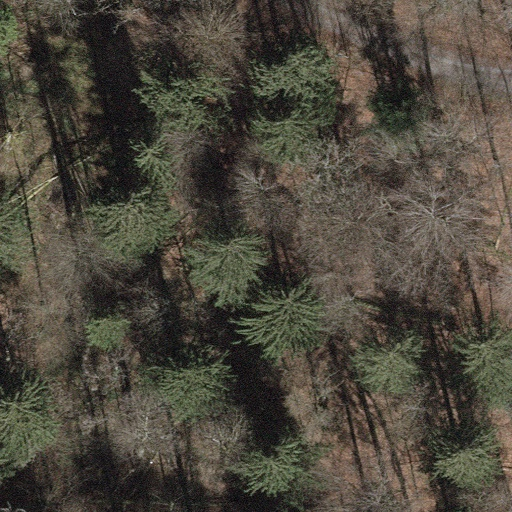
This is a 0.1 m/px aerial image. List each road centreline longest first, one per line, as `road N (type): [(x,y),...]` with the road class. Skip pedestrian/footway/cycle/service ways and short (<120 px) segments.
road 1 (track): [(511,307),(381,201),(331,128),(279,0)]
road 2 (track): [(295,0),(437,62),(511,74)]
